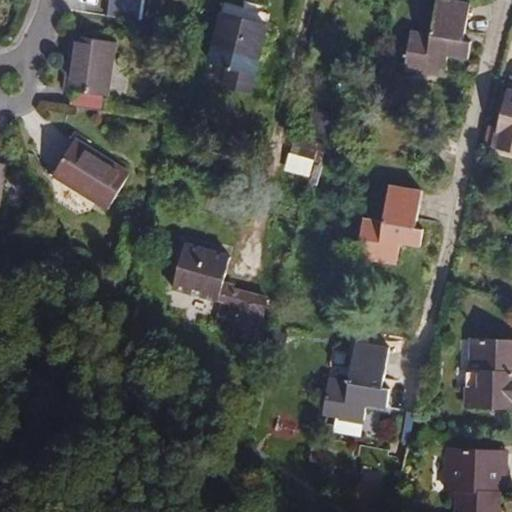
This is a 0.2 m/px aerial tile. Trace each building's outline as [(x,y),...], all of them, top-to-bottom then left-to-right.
[(109,0),(108,16),(143,21),(145,0),(109,0)] [(471,1),(464,0),(437,0),(432,32),(411,29),(405,68),(446,75),(448,56),(469,59),(472,41),(465,41),(471,1)] [(208,62),(227,66),(223,85),(251,92),(271,14),(224,3),(208,62)] [(108,97),(116,42),(73,35),(65,90),(72,91),(70,106),(105,111),(107,96),(108,97)] [(183,40),(165,38),(163,50),(182,53),(183,40)] [(511,89),(508,88),(493,147),(511,151),(511,89)] [(204,120),(209,102),(179,94),(174,112),(204,120)] [(300,138),(328,146),(330,131),(303,125),(300,138)] [(130,173),(76,139),(53,176),(107,210),(130,173)] [(328,146),(354,152),(354,149),(328,143),(328,146)] [(351,162),(354,152),(328,146),(325,156),(351,162)] [(417,228),(423,189),(389,184),(384,220),(364,217),(358,256),(398,262),(401,244),(421,247),(424,229),(417,228)] [(223,288),(225,283),(231,259),(185,248),(173,292),(224,305),(219,325),(238,330),(235,339),(252,343),(255,335),(259,336),(268,300),(235,291),(223,288)] [(236,286),(225,283),(223,288),(235,291),(236,286)] [(501,405),(500,408),(511,408),(511,340),(474,339),(473,370),(470,370),(469,386),(466,386),(465,406),(488,407),(488,404),(501,405)] [(382,388),(389,347),(357,341),(350,381),(329,377),(322,416),(339,419),(361,422),(364,404),(387,408),(390,389),(382,388)] [(501,484),(506,484),(508,451),(447,449),(446,480),(458,480),(457,490),(455,511),(500,511),(501,492),(501,484)] [(458,480),(446,480),(445,490),(457,490),(458,480)]
